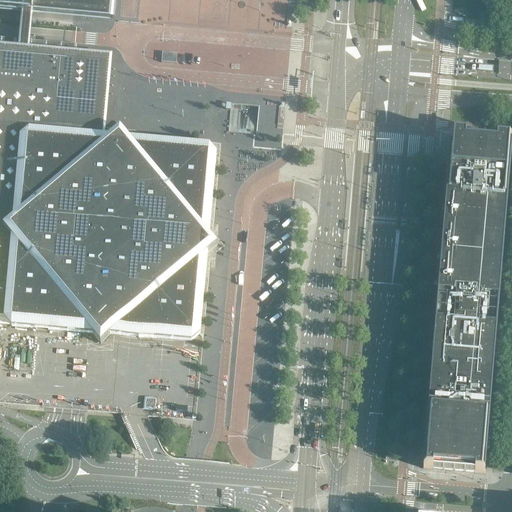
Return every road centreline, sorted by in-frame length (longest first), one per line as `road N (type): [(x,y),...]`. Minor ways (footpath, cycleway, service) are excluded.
road 1 (unclassified): [(306,45),(126,29),(127,51),(150,72),(302,86)]
road 2 (secondary): [(335,123),(309,436)]
road 3 (secondary): [(376,307),(404,239),(416,119),(435,96)]
road 4 (secondary): [(376,307),(397,91)]
road 5 (secondary): [(362,485),(376,307)]
road 6 (residential): [(507,497),(362,485)]
